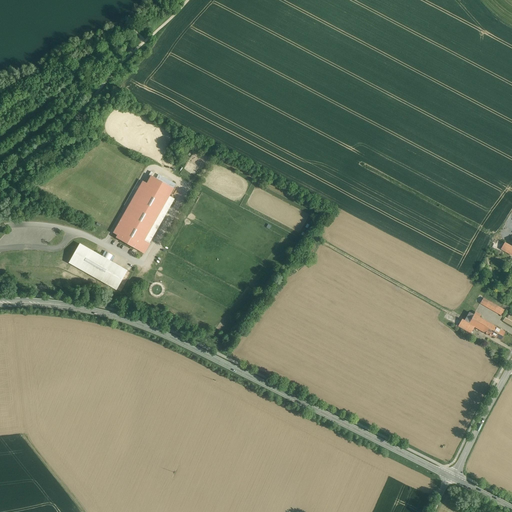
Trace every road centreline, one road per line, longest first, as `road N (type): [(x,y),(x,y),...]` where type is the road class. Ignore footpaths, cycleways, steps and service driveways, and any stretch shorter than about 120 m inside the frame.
road 1 (tertiary): [(0,303),(83,308),(141,325),(450,477)]
road 2 (track): [(455,315),(316,239)]
road 3 (tertiary): [(450,477),(511,364)]
